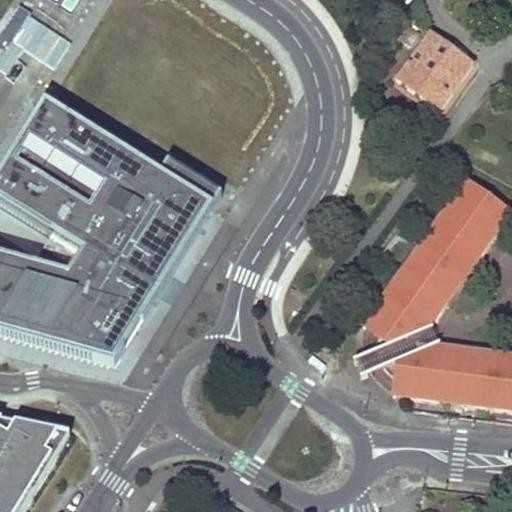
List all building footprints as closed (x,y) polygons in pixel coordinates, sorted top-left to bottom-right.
[(430,35),(395,83),(439,116),(475,67),(430,35)] [(221,199),(149,154),(141,168),(46,108),(0,181),(0,207),(52,240),(34,270),(10,308),(10,318),(11,321),(13,325),(15,329),(20,332),(25,335),(121,362),(221,199)] [(502,211),(463,185),(446,209),(453,213),(441,233),(433,228),(402,275),(408,279),(395,299),(387,295),(373,318),(384,325),(373,340),(372,346),(372,351),(374,358),(409,343),(411,344),(502,211)] [(446,209),(433,228),(441,233),(453,213),(446,209)] [(502,211),(411,344),(417,348),(434,324),(431,322),(444,304),(447,306),(479,259),(476,258),(489,238),(492,240),(508,216),(502,211)] [(10,308),(34,270),(0,261),(0,339),(115,371),(121,362),(25,335),(20,332),(15,329),(13,325),(11,321),(10,318),(10,308)] [(408,279),(402,275),(387,295),(395,299),(408,279)] [(384,325),(373,318),(369,324),(362,335),(373,340),(384,325)] [(363,364),(354,368),(361,383),(371,379),(381,374),(414,360),(416,356),(417,348),(411,344),(409,343),(374,358),(363,364)] [(511,359),(468,354),(467,358),(445,355),(446,352),(417,348),(416,356),(511,368),(511,359)] [(511,368),(416,356),(414,360),(381,374),(385,378),(391,383),(396,386),(412,389),(410,402),(439,406),(439,398),(461,400),(460,408),(511,415),(511,368)] [(412,389),(396,386),(393,399),(402,401),(410,402),(412,389)] [(461,400),(439,398),(439,406),(460,408),(461,400)] [(0,511),(25,511),(55,465),(51,462),(63,442),(0,427),(0,511)] [(63,442),(51,462),(55,465),(59,467),(73,444),(63,442)]
